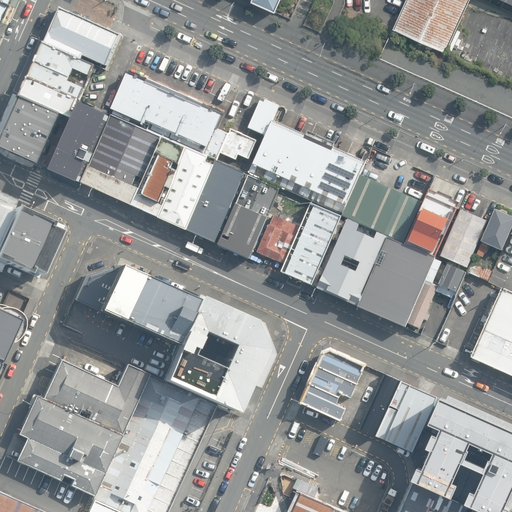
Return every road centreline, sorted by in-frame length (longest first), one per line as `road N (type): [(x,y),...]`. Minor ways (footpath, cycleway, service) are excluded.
road 1 (residential): [(511,200),(136,29),(135,0)]
road 2 (trunk): [(511,158),(160,0)]
road 3 (secondary): [(312,316),(89,213)]
road 4 (residential): [(89,213),(0,423)]
road 5 (secondary): [(511,404),(312,316)]
road 6 (residential): [(225,511),(312,316)]
